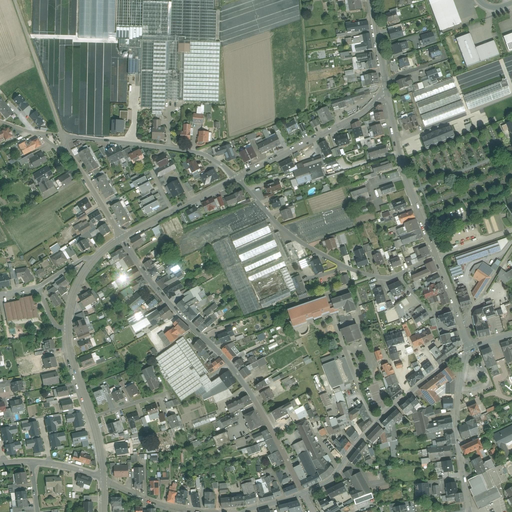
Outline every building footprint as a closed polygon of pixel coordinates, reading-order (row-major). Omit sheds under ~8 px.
[(115,0),(79,0),(79,39),(116,40),(116,33),(115,33),(115,0)] [(117,0),(116,33),(116,40),(119,40),(129,40),(129,52),(129,60),(142,60),(142,36),(143,1),(143,0),(117,0)] [(182,0),(171,0),(171,36),(179,37),(182,37),(182,0)] [(200,0),(182,0),(182,37),(185,37),(185,41),(190,41),(199,41),(200,0)] [(213,0),(200,0),(199,41),(216,42),(217,11),(213,11),(213,0)] [(359,0),(348,0),(350,11),(361,9),(359,0)] [(450,0),(430,0),(436,15),(434,16),(437,22),(439,21),(442,30),(459,24),(450,0)] [(155,2),(143,1),(142,36),(154,36),(155,2)] [(170,2),(156,2),(156,36),(169,36),(170,2)] [(296,6),(289,8),(291,14),(288,15),(291,22),(300,19),(296,6)] [(248,37),(280,27),(279,23),(281,21),(278,12),(266,16),(265,18),(266,19),(256,22),(253,20),(248,22),(252,17),(245,20),(247,22),(244,23),(245,25),(240,27),(241,29),(235,31),(238,40),(237,35),(241,34),(243,39),(244,38),(243,35),(246,34),(246,36),(248,37)] [(390,14),(386,15),(388,22),(398,19),(396,12),(390,14)] [(351,32),(355,31),(354,24),(351,24),(351,22),(346,23),(347,27),(350,26),(351,32)] [(368,22),(354,24),(355,31),(355,32),(369,30),(368,22)] [(393,30),(392,30),(392,31),(389,32),(391,40),(401,37),(400,33),(402,33),(401,28),(393,30)] [(421,37),(424,45),(435,42),(432,33),(421,37)] [(511,33),(503,37),(509,51),(511,49),(511,33)] [(360,38),(352,39),(353,45),(361,43),(361,42),(364,42),(364,43),(371,42),(370,34),(360,36),(360,38)] [(480,62),(476,47),(470,34),(456,39),(466,67),(480,62)] [(154,36),(142,36),(142,39),(154,40),(153,73),(155,73),(155,40),(169,40),(179,40),(179,37),(171,36),(169,36),(156,36),(154,36)] [(182,37),(179,37),(179,40),(178,52),(181,53),(190,53),(190,41),(185,41),(185,37),(182,37)] [(154,40),(142,39),(142,60),(141,75),(141,108),(152,108),(153,73),(154,40)] [(129,40),(119,40),(119,52),(129,52),(129,40)] [(169,40),(155,40),(155,73),(153,73),(152,108),(152,114),(162,114),(162,110),(165,110),(165,101),(168,101),(169,40)] [(179,40),(169,40),(168,101),(179,101),(180,71),(178,71),(178,52),(179,40)] [(199,41),(190,41),(190,53),(181,53),(180,71),(179,101),(219,102),(220,42),(216,42),(199,41)] [(494,41),(476,47),(480,62),(499,54),(494,41)] [(364,44),(355,46),(356,52),(372,49),(371,42),(364,43),(364,44)] [(406,49),(404,43),(399,44),(393,46),(392,47),(395,55),(402,52),(401,51),(406,49)] [(438,47),(429,50),(430,54),(430,55),(431,58),(432,58),(440,56),(438,47)] [(361,56),(357,57),(358,64),(374,61),(373,53),(360,55),(361,56)] [(407,58),(399,61),(400,64),(399,64),(401,69),(409,66),(407,58)] [(142,60),(129,60),(128,75),(141,75),(142,60)] [(358,64),(357,64),(358,69),(365,68),(365,70),(376,69),(374,61),(358,64)] [(436,70),(426,73),(429,80),(429,81),(431,81),(439,78),(436,70)] [(410,77),(397,81),(399,90),(408,87),(408,86),(412,85),(410,77)] [(453,78),(412,94),(416,102),(456,87),(453,78)] [(429,80),(422,82),(425,88),(433,85),(431,81),(429,81),(429,80)] [(506,80),(500,82),(502,88),(508,86),(506,80)] [(500,82),(463,96),(468,110),(511,94),(508,86),(502,88),(500,82)] [(457,88),(416,104),(420,114),(461,99),(457,88)] [(357,94),(343,99),(342,99),(344,105),(366,98),(365,97),(364,92),(357,94)] [(27,106),(29,103),(31,104),(32,106),(34,105),(32,103),(27,98),(23,102),(25,104),(27,106)] [(342,99),(331,103),(333,108),(339,107),(344,105),(342,99)] [(462,100),(421,116),(425,127),(466,111),(462,100)] [(23,103),(18,107),(24,113),(28,110),(23,103)] [(382,105),(378,106),(376,108),(376,110),(374,110),(374,114),(383,113),(382,105)] [(13,113),(8,107),(1,112),(6,119),(13,113)] [(327,107),(317,112),(323,125),(333,120),(327,107)] [(43,120),(39,115),(41,113),(38,110),(36,112),(34,109),(28,114),(38,125),(43,120)] [(124,122),(125,122),(128,122),(128,112),(120,112),(120,121),(124,121),(124,122)] [(383,113),(374,114),(376,122),(385,120),(383,113)] [(407,114),(401,116),(401,118),(402,118),(403,120),(402,121),(404,124),(406,131),(412,129),(408,118),(407,114)] [(416,120),(414,116),(408,118),(412,129),(418,126),(416,120)] [(317,119),(310,123),(313,129),(320,125),(317,119)] [(160,121),(154,120),(154,128),(153,128),(150,128),(150,129),(149,130),(150,131),(150,132),(153,132),(153,139),(165,139),(165,128),(160,128),(160,121)] [(295,120),(285,125),(289,134),(299,129),(295,120)] [(120,121),(113,121),(112,133),(117,133),(123,133),(124,129),(125,129),(125,122),(124,122),(124,121),(120,121)] [(511,121),(506,124),(501,126),(503,132),(511,128),(511,121)] [(191,122),(184,122),(184,132),(181,132),(181,140),(190,141),(191,122)] [(422,135),(426,148),(458,138),(454,125),(422,135)] [(360,127),(353,129),(355,139),(363,137),(360,127)] [(8,128),(1,132),(4,137),(5,140),(12,137),(8,128)] [(381,128),(372,131),(369,132),(371,138),(374,137),(374,138),(383,135),(381,128)] [(209,132),(199,132),(199,142),(198,142),(197,143),(197,145),(198,146),(201,146),(205,145),(205,142),(208,143),(211,141),(212,133),(208,133),(209,132)] [(348,133),(345,134),(344,135),(342,136),(342,135),(340,136),(336,137),(337,141),(336,141),(336,143),(336,145),(338,146),(349,144),(348,141),(350,140),(349,134),(348,133)] [(277,136),(267,141),(271,149),(281,144),(277,136)] [(38,139),(31,142),(35,149),(41,146),(38,139)] [(267,141),(262,144),(261,142),(258,143),(259,145),(258,146),(262,154),(271,149),(267,141)] [(326,141),(319,145),(323,153),(330,150),(326,141)] [(19,146),(23,155),(30,151),(35,149),(31,142),(27,144),(26,142),(25,142),(19,146)] [(220,148),(216,150),(218,156),(225,154),(228,162),(236,159),(230,145),(220,148)] [(377,151),(369,154),(371,160),(379,157),(378,155),(388,152),(385,145),(376,148),(377,151)] [(121,152),(119,147),(116,149),(115,147),(112,149),(118,160),(120,159),(123,164),(126,162),(125,160),(121,152)] [(252,147),(246,150),(250,160),(253,158),(253,159),(257,157),(252,147)] [(80,153),(79,153),(83,160),(91,155),(87,149),(85,150),(80,153)] [(112,149),(111,149),(109,151),(106,153),(107,155),(111,164),(118,160),(112,149)] [(136,151),(134,152),(134,151),(133,152),(129,154),(131,157),(134,164),(144,158),(140,150),(137,152),(136,151)] [(246,150),(240,153),(242,157),(245,163),(248,161),(250,160),(246,150)] [(34,157),(29,160),(34,168),(46,161),(42,153),(34,157)] [(91,155),(83,160),(86,166),(95,162),(91,155)] [(162,156),(157,158),(157,157),(156,157),(154,158),(153,159),(154,161),(155,162),(156,161),(160,168),(169,163),(166,157),(165,157),(163,158),(162,156)] [(321,156),(309,160),(310,166),(319,163),(321,162),(323,161),(321,156)] [(27,160),(26,157),(21,159),(19,161),(21,165),(28,161),(27,160)] [(195,160),(192,162),(190,159),(182,164),(186,171),(190,169),(192,174),(197,171),(204,167),(201,163),(198,165),(195,160)] [(291,159),(280,165),(283,172),(295,166),(291,159)] [(390,160),(380,163),(382,171),(392,168),(390,160)] [(95,162),(86,166),(90,173),(93,171),(98,168),(95,162)] [(160,168),(157,170),(160,177),(173,170),(169,163),(160,168)] [(298,170),(293,171),(298,185),(324,176),(321,166),(319,163),(310,166),(304,168),(302,169),(298,170)] [(380,163),(372,166),(375,173),(376,172),(382,171),(380,163)] [(43,170),(41,170),(41,172),(39,173),(34,176),(35,179),(38,179),(39,182),(38,183),(40,186),(42,185),(47,182),(48,181),(46,179),(49,177),(48,176),(51,174),(47,167),(43,170)] [(214,169),(205,174),(206,174),(201,177),(205,185),(210,183),(219,179),(214,169)] [(65,175),(58,179),(58,180),(55,182),(59,188),(62,187),(72,181),(68,175),(67,174),(65,175)] [(97,179),(96,180),(99,186),(107,182),(104,175),(102,176),(97,179)] [(138,190),(149,185),(145,178),(133,185),(136,191),(138,190)] [(45,191),(51,188),(54,186),(51,180),(48,181),(47,182),(42,185),(40,186),(38,187),(42,194),(45,191)] [(178,180),(168,186),(174,198),(184,193),(178,180)] [(279,181),(266,186),(268,193),(272,192),(282,189),(279,181)] [(107,182),(99,186),(103,193),(111,188),(107,182)] [(192,190),(188,182),(184,184),(188,193),(192,190)] [(393,184),(381,189),(383,195),(395,191),(393,184)] [(138,190),(142,195),(152,190),(149,185),(138,190)] [(111,188),(103,193),(106,199),(109,198),(114,195),(115,195),(111,188)] [(366,188),(350,193),(354,203),(364,199),(369,198),(369,197),(366,188)] [(242,191),(234,194),(237,203),(238,204),(246,200),(242,191)] [(234,195),(225,198),(228,206),(237,203),(234,195)] [(143,209),(157,202),(153,196),(139,203),(143,209)] [(279,199),(271,201),(273,209),(281,206),(281,205),(285,203),(283,198),(279,199)] [(87,200),(78,205),(78,206),(75,208),(79,215),(83,212),(83,213),(84,212),(92,207),(87,200)] [(209,201),(202,204),(206,212),(209,210),(210,211),(214,209),(213,208),(216,206),(213,200),(210,201),(209,201)] [(113,206),(112,207),(115,213),(123,209),(126,207),(123,201),(120,202),(119,203),(113,206)] [(404,201),(393,205),(394,207),(396,211),(401,210),(402,211),(405,210),(404,208),(407,207),(404,201)] [(142,210),(146,217),(162,209),(158,202),(157,202),(143,209),(142,210)] [(196,208),(186,212),(191,220),(200,216),(197,210),(196,208)] [(123,209),(115,213),(119,219),(127,215),(123,209)] [(285,211),(281,212),(284,221),(293,218),(290,209),(285,211)] [(412,211),(400,216),(396,217),(396,218),(396,220),(396,221),(397,222),(397,223),(398,225),(401,224),(415,219),(412,211)] [(84,212),(83,213),(83,212),(79,215),(76,216),(79,220),(87,216),(84,212)] [(99,212),(90,217),(91,218),(89,219),(91,223),(93,222),(94,224),(103,219),(99,212)] [(127,215),(119,219),(122,226),(125,224),(131,221),(127,215)] [(416,220),(404,224),(405,227),(408,234),(413,232),(419,229),(416,220)] [(266,221),(231,236),(236,248),(271,232),(268,225),(266,221)] [(81,228),(78,229),(78,230),(82,235),(86,233),(89,231),(92,229),(89,225),(88,223),(81,228)] [(167,223),(162,224),(166,239),(171,237),(167,223)] [(105,224),(98,229),(104,237),(111,232),(105,224)] [(285,245),(279,232),(275,234),(270,224),(268,225),(271,232),(272,234),(277,246),(278,248),(282,256),(282,258),(286,266),(293,263),(285,245)] [(160,229),(162,229),(160,225),(153,228),(156,237),(162,235),(160,229)] [(405,227),(397,230),(400,237),(408,234),(405,227)] [(419,229),(413,232),(416,240),(423,238),(419,229)] [(408,234),(400,237),(401,239),(403,245),(416,240),(413,232),(408,234)] [(272,234),(237,250),(242,262),(277,246),(272,234)] [(140,235),(131,241),(135,248),(140,245),(140,244),(143,242),(142,239),(140,235)] [(229,237),(212,245),(223,270),(240,263),(229,237)] [(508,237),(498,241),(501,250),(509,240),(508,237)] [(332,239),(326,241),(329,249),(332,248),(333,249),(337,248),(334,239),(332,239)] [(396,248),(403,245),(401,239),(394,242),(396,248)] [(84,240),(78,244),(83,252),(90,248),(86,240),(85,240),(84,240)] [(498,241),(465,252),(468,262),(501,250),(498,241)] [(300,260),(292,242),(285,245),(293,263),(300,260)] [(370,243),(363,246),(366,253),(372,251),(370,243)] [(58,244),(50,248),(53,253),(61,249),(58,244)] [(346,246),(341,248),(343,256),(349,255),(346,246)] [(362,246),(353,249),(357,259),(366,256),(362,246)] [(419,247),(414,250),(415,254),(417,257),(422,255),(420,249),(419,247)] [(426,247),(420,249),(422,255),(422,256),(423,257),(429,254),(426,247)] [(123,248),(116,253),(119,259),(120,261),(122,259),(127,256),(123,248)] [(278,248),(243,264),(247,272),(282,256),(278,248)] [(67,260),(62,252),(52,259),(56,267),(67,260)] [(465,252),(455,256),(458,265),(468,262),(465,252)] [(116,253),(111,256),(113,259),(115,264),(116,263),(117,263),(116,261),(119,259),(116,253)] [(376,254),(373,256),(377,266),(385,263),(382,257),(380,253),(376,254)] [(422,256),(417,258),(419,262),(431,257),(429,254),(423,257),(422,256)] [(127,256),(122,259),(123,261),(125,264),(122,266),(125,271),(134,265),(129,256),(127,256)] [(357,259),(356,260),(359,268),(369,264),(366,256),(357,259)] [(309,257),(298,262),(301,269),(311,265),(310,262),(311,262),(309,257)] [(394,259),(390,260),(393,268),(402,265),(399,257),(398,257),(394,259)] [(282,258),(248,273),(251,281),(286,266),(282,258)] [(311,262),(310,262),(311,265),(316,275),(324,271),(322,267),(320,263),(321,263),(319,259),(311,262)] [(151,260),(143,264),(148,271),(155,267),(154,264),(151,260)] [(437,272),(432,262),(426,265),(428,270),(430,275),(437,272)] [(240,263),(223,270),(245,316),(261,308),(240,263)] [(479,268),(475,266),(470,272),(474,275),(480,278),(478,281),(475,287),(476,287),(472,293),(473,297),(476,299),(491,277),(495,271),(488,266),(483,263),(479,268)] [(458,265),(449,268),(452,277),(461,274),(458,265)] [(178,280),(176,277),(172,271),(178,267),(176,266),(173,268),(167,272),(165,272),(168,276),(164,278),(169,285),(178,280)] [(155,267),(148,271),(150,275),(152,278),(159,273),(157,269),(155,267)] [(287,267),(252,283),(255,291),(284,278),(282,273),(288,271),(287,267)] [(27,268),(15,270),(17,277),(22,276),(26,283),(33,279),(27,268)] [(137,268),(126,275),(130,281),(130,282),(141,275),(137,268)] [(504,272),(501,270),(498,275),(498,276),(500,279),(504,284),(511,278),(511,269),(507,273),(505,270),(504,272)] [(428,270),(413,276),(415,281),(430,275),(428,270)] [(288,271),(282,273),(284,278),(285,280),(289,287),(291,293),(297,291),(295,287),(294,284),(291,285),(289,280),(288,277),(291,276),(288,271)] [(126,275),(119,279),(119,280),(121,284),(122,284),(122,285),(130,281),(126,275)] [(347,275),(341,277),(344,285),(350,283),(347,275)] [(438,275),(432,278),(431,276),(428,277),(431,285),(441,281),(438,275)] [(8,276),(0,277),(0,287),(10,286),(8,276)] [(300,276),(289,280),(291,285),(294,284),(295,287),(303,284),(300,276)] [(64,277),(56,283),(53,285),(54,287),(56,290),(57,291),(58,291),(60,289),(64,287),(68,284),(64,277)] [(142,277),(131,284),(133,287),(136,291),(147,284),(142,277)] [(164,278),(157,283),(162,290),(169,285),(164,278)] [(285,280),(256,292),(260,300),(289,287),(285,280)] [(179,282),(169,287),(163,291),(170,299),(176,295),(174,292),(183,287),(179,282)] [(400,282),(388,287),(393,297),(404,292),(400,282)] [(303,284),(295,287),(297,291),(300,299),(308,296),(303,284)] [(431,285),(427,287),(428,290),(422,293),(424,295),(425,299),(428,298),(432,296),(436,295),(440,293),(437,287),(436,287),(434,284),(431,285)] [(442,284),(437,286),(437,287),(440,293),(440,294),(446,292),(442,284)] [(199,286),(183,295),(186,299),(183,300),(189,307),(199,302),(202,300),(197,294),(199,292),(199,291),(201,290),(199,286)] [(64,287),(60,289),(58,291),(62,296),(67,292),(64,287)] [(133,287),(126,292),(128,296),(136,291),(133,287)] [(289,287),(260,300),(263,308),(292,295),(291,293),(289,287)] [(382,287),(374,290),(378,304),(386,302),(382,287)] [(466,288),(457,291),(460,299),(468,296),(466,288)] [(62,303),(55,293),(57,291),(56,290),(50,293),(49,294),(50,294),(51,297),(49,298),(55,307),(62,303)] [(100,298),(93,290),(91,291),(96,300),(100,298)] [(91,291),(90,291),(86,293),(86,292),(84,293),(90,304),(96,300),(91,291)] [(446,292),(439,295),(443,305),(450,303),(446,292)] [(90,304),(84,293),(82,294),(83,295),(79,298),(82,302),(85,307),(90,304)] [(144,302),(137,293),(127,301),(135,310),(144,302)] [(333,304),(335,310),(337,309),(340,308),(353,303),(354,303),(350,294),(331,300),(331,301),(332,301),(333,304)] [(19,301),(4,304),(7,321),(17,319),(27,317),(27,318),(38,316),(36,307),(37,307),(36,303),(35,303),(33,296),(19,299),(19,301)] [(460,299),(459,299),(461,308),(471,305),(468,296),(460,299)] [(158,303),(153,297),(145,303),(146,303),(150,308),(151,309),(158,303)] [(202,300),(199,302),(200,306),(203,304),(204,305),(210,302),(208,297),(202,300)] [(326,298),(288,311),(291,320),(293,319),(294,320),(290,322),(293,329),(307,323),(305,319),(313,317),(314,319),(322,316),(321,314),(330,311),(331,314),(332,313),(333,315),(335,314),(335,313),(337,312),(338,312),(337,309),(335,310),(333,304),(328,305),(326,298)] [(406,298),(401,302),(404,307),(409,304),(406,298)] [(183,300),(177,306),(183,313),(189,307),(183,300)] [(391,301),(385,303),(387,311),(394,308),(391,301)] [(82,302),(78,304),(82,312),(86,309),(85,307),(82,302)] [(199,302),(189,307),(197,316),(198,315),(200,313),(196,310),(201,307),(200,306),(199,302)] [(215,303),(204,312),(207,316),(209,318),(212,316),(210,313),(218,307),(215,303)] [(353,303),(340,308),(342,312),(346,310),(347,314),(348,314),(347,313),(355,311),(356,311),(353,303)] [(487,307),(483,308),(486,319),(496,316),(492,305),(487,307)] [(159,313),(163,318),(164,320),(167,318),(172,315),(167,307),(159,313)] [(183,313),(191,322),(197,316),(189,307),(183,313)] [(340,308),(337,309),(338,312),(344,329),(347,328),(342,312),(340,308)] [(483,308),(476,310),(473,314),(475,326),(481,325),(481,321),(486,319),(483,308)] [(157,310),(145,316),(148,320),(149,319),(152,323),(154,322),(155,324),(163,318),(159,313),(157,310)] [(418,314),(414,317),(413,316),(413,317),(413,318),(416,323),(428,315),(425,310),(418,314)] [(83,312),(75,316),(78,322),(84,320),(87,319),(83,312)] [(144,317),(141,312),(136,315),(139,320),(144,317)] [(447,328),(455,326),(452,313),(439,316),(440,323),(446,321),(447,328)] [(209,318),(205,321),(210,326),(214,322),(217,319),(214,315),(212,316),(209,318)] [(201,317),(193,324),(197,328),(205,322),(203,320),(201,317)] [(190,329),(179,319),(173,324),(176,327),(175,328),(180,334),(182,335),(190,329)] [(78,322),(74,324),(75,328),(74,328),(75,330),(86,326),(84,320),(78,322)] [(205,322),(197,328),(202,332),(210,326),(205,321),(205,322)] [(347,328),(344,329),(341,330),(343,337),(345,336),(347,344),(352,343),(352,344),(356,343),(355,341),(362,339),(356,324),(347,328)] [(485,324),(483,325),(481,326),(481,325),(476,326),(478,338),(490,335),(488,324),(485,324)] [(86,326),(75,330),(76,332),(77,332),(78,336),(79,336),(87,333),(89,332),(86,326)] [(232,327),(226,329),(228,332),(230,337),(235,335),(232,327)] [(174,328),(165,334),(171,343),(179,337),(177,336),(180,334),(175,328),(174,328)] [(429,330),(420,335),(424,343),(425,342),(426,343),(429,342),(428,341),(433,339),(429,330)] [(165,334),(163,332),(158,335),(166,347),(171,344),(171,343),(165,334)] [(228,332),(218,336),(221,344),(228,341),(227,338),(230,337),(228,332)] [(440,336),(442,345),(452,343),(452,339),(450,335),(450,333),(440,336)] [(420,335),(416,337),(416,336),(411,338),(415,346),(419,345),(419,346),(421,345),(421,344),(424,343),(420,335)] [(212,383),(206,374),(208,373),(183,337),(176,342),(177,344),(156,359),(159,363),(156,365),(167,381),(181,401),(194,392),(197,390),(202,386),(205,391),(208,389),(210,391),(218,385),(219,386),(224,382),(220,377),(212,383)] [(455,338),(454,339),(452,339),(452,343),(453,344),(455,347),(462,345),(459,337),(455,338)] [(85,341),(79,344),(82,351),(93,347),(90,339),(85,341)] [(52,340),(44,341),(45,345),(42,346),(43,351),(46,351),(54,349),(52,340)] [(207,347),(199,340),(193,346),(201,353),(207,347)] [(511,340),(500,344),(503,352),(511,348),(511,340)] [(394,343),(388,345),(391,355),(397,353),(395,346),(394,343)] [(443,346),(444,351),(453,344),(452,343),(442,345),(443,346)] [(229,344),(222,350),(230,361),(237,356),(229,347),(231,346),(229,344)] [(444,351),(443,351),(448,359),(458,351),(455,347),(453,344),(444,351)] [(430,351),(435,357),(440,353),(436,347),(430,351)] [(490,348),(481,352),(481,351),(481,352),(483,358),(487,369),(491,367),(497,365),(494,358),(490,348)] [(511,348),(503,352),(509,367),(509,369),(511,367),(511,348)] [(435,357),(434,358),(439,365),(448,359),(443,351),(440,353),(435,357)] [(412,364),(417,362),(418,362),(413,352),(408,354),(411,361),(410,361),(411,364),(412,364)] [(391,355),(390,355),(392,361),(399,359),(397,353),(391,355)] [(408,362),(408,365),(411,364),(410,361),(411,361),(408,354),(408,353),(403,355),(402,357),(406,361),(407,361),(408,362)] [(321,360),(323,365),(335,361),(338,360),(335,354),(329,356),(321,360)] [(91,355),(80,359),(84,367),(95,363),(91,355)] [(382,371),(388,368),(387,366),(385,366),(384,364),(382,355),(380,356),(376,357),(380,371),(382,371)] [(503,355),(494,358),(497,365),(491,367),(494,375),(508,369),(503,355)] [(254,356),(248,359),(250,365),(257,361),(254,356)] [(54,357),(43,360),(44,365),(46,364),(47,368),(45,369),(56,367),(54,357)] [(338,360),(335,361),(344,383),(354,380),(345,357),(339,359),(338,359),(338,360)] [(212,364),(207,368),(211,374),(225,364),(220,358),(212,364)] [(266,363),(263,358),(257,361),(259,366),(260,367),(266,363)] [(419,363),(423,367),(429,362),(426,358),(419,363)] [(245,367),(239,359),(233,363),(239,372),(245,367)] [(257,361),(251,365),(246,368),(248,371),(259,366),(257,361)] [(335,361),(323,365),(326,374),(332,389),(340,386),(344,384),(344,383),(335,361)] [(406,365),(407,379),(420,369),(417,362),(412,364),(411,364),(408,365),(406,365)] [(429,362),(423,367),(425,370),(428,374),(434,369),(429,362)] [(151,366),(142,371),(147,381),(156,377),(153,370),(151,366)] [(239,372),(245,379),(251,374),(248,371),(246,368),(246,367),(239,372)] [(382,371),(385,377),(394,374),(391,367),(388,368),(382,371)] [(450,383),(455,379),(455,378),(454,375),(448,367),(441,372),(448,381),(450,383)] [(420,369),(407,379),(411,387),(424,377),(420,369)] [(228,371),(220,377),(224,382),(227,387),(228,387),(231,385),(231,386),(236,383),(230,375),(231,375),(228,371)] [(57,372),(41,376),(43,386),(59,382),(57,372)] [(441,372),(428,383),(434,391),(448,381),(441,372)] [(332,389),(326,374),(320,376),(327,393),(331,404),(338,402),(339,403),(345,402),(340,386),(332,389)] [(385,377),(389,388),(398,384),(394,374),(385,377)] [(156,377),(147,381),(152,391),(161,387),(159,383),(159,384),(156,377)] [(264,381),(255,386),(258,391),(267,386),(265,382),(269,380),(268,378),(264,381)] [(291,380),(283,384),(286,390),(290,389),(288,386),(296,382),(294,378),(291,380)] [(448,381),(434,391),(439,398),(445,393),(446,394),(454,395),(455,379),(450,383),(448,381)] [(13,383),(11,384),(11,386),(13,392),(14,392),(15,393),(17,392),(18,391),(23,390),(22,381),(13,383)] [(224,382),(219,386),(223,392),(229,389),(228,387),(227,387),(224,382)] [(434,391),(428,383),(419,390),(432,406),(441,401),(439,398),(434,391)] [(139,393),(134,384),(127,388),(129,392),(128,392),(131,397),(139,393)] [(389,388),(387,389),(389,395),(391,402),(403,393),(398,384),(389,388)] [(218,385),(210,391),(213,396),(223,392),(219,386),(218,385)] [(66,387),(56,389),(58,397),(68,395),(66,387)] [(275,397),(269,388),(260,394),(265,402),(275,397)] [(205,391),(200,394),(202,396),(204,400),(213,396),(210,391),(208,389),(205,391)] [(223,392),(213,396),(215,402),(218,400),(219,401),(232,395),(229,389),(223,392)] [(102,390),(94,393),(98,403),(106,399),(104,394),(103,390),(102,390)] [(112,394),(116,402),(123,398),(119,390),(117,391),(112,394)] [(327,393),(319,396),(324,407),(331,404),(327,393)] [(248,395),(241,399),(245,407),(253,403),(248,395)] [(407,401),(413,408),(419,403),(413,396),(407,401)] [(241,399),(227,405),(231,414),(245,407),(241,399)] [(452,399),(443,399),(444,410),(448,409),(453,409),(452,399)] [(21,400),(10,402),(11,408),(12,413),(13,413),(23,410),(23,408),(24,407),(23,404),(22,404),(21,400)] [(71,400),(61,402),(62,410),(68,409),(73,408),(71,400)] [(407,401),(400,408),(406,414),(410,410),(413,408),(407,401)] [(345,402),(339,403),(337,404),(338,407),(338,408),(346,434),(352,428),(352,427),(351,422),(349,414),(349,413),(345,402)] [(413,408),(410,410),(413,414),(427,408),(424,405),(422,406),(419,403),(413,408)] [(153,406),(146,408),(149,415),(159,412),(156,404),(153,405),(153,406)] [(297,406),(296,404),(292,407),(286,410),(288,414),(295,411),(293,408),(297,406)] [(351,421),(356,418),(360,415),(364,421),(369,418),(365,412),(366,411),(363,404),(362,405),(358,408),(349,413),(351,421)] [(472,415),(472,416),(480,412),(476,404),(468,408),(470,412),(470,413),(471,415),(472,415)] [(284,406),(272,412),(276,421),(288,414),(286,410),(284,406)] [(427,408),(413,414),(418,436),(426,434),(432,433),(435,432),(438,431),(437,423),(429,425),(427,417),(435,415),(432,406),(427,408)] [(389,417),(395,423),(395,424),(403,417),(397,410),(389,417)] [(262,426),(255,411),(244,416),(251,431),(262,426)] [(159,412),(149,415),(150,420),(159,417),(158,415),(160,414),(159,412)] [(80,413),(66,416),(67,421),(73,419),(75,428),(83,426),(80,413)] [(138,413),(127,416),(129,423),(134,421),(140,420),(138,413)] [(216,413),(185,424),(187,430),(216,420),(214,415),(217,414),(216,413)] [(233,414),(217,422),(220,428),(236,421),(233,414)] [(175,415),(168,418),(172,429),(180,426),(178,422),(175,415)] [(60,417),(45,420),(48,433),(56,431),(54,423),(61,422),(60,417)] [(381,424),(386,429),(388,431),(395,424),(395,423),(389,417),(381,424)] [(369,418),(364,421),(358,426),(363,433),(373,423),(369,418)] [(436,421),(437,423),(438,431),(453,428),(452,418),(436,421)] [(466,424),(459,427),(459,431),(462,440),(477,435),(479,433),(475,418),(473,419),(466,422),(466,424)] [(337,419),(330,421),(332,426),(332,427),(338,424),(337,419)] [(307,451),(317,471),(329,464),(322,457),(325,456),(321,447),(319,448),(306,420),(296,425),(303,440),(307,451)] [(36,422),(22,425),(23,430),(29,428),(31,437),(39,435),(36,422)] [(115,422),(108,425),(111,434),(118,432),(117,429),(115,422)] [(338,424),(332,427),(335,434),(341,431),(338,424)] [(386,429),(384,431),(388,442),(390,442),(390,446),(392,461),(397,461),(396,453),(399,453),(395,424),(388,431),(386,429)] [(511,425),(493,435),(499,447),(505,444),(511,440),(511,425)] [(16,426),(1,429),(4,441),(5,441),(12,440),(10,432),(17,431),(16,426)] [(329,427),(326,428),(329,436),(335,434),(332,427),(332,426),(329,427)] [(378,426),(372,432),(376,435),(377,434),(380,437),(380,436),(382,444),(388,442),(384,431),(378,426)] [(359,436),(352,428),(346,434),(354,442),(359,436)] [(268,430),(261,433),(263,438),(265,442),(272,438),(268,430)] [(64,432),(49,435),(52,448),(60,446),(58,439),(65,437),(64,432)] [(71,435),(73,443),(88,440),(86,432),(71,435)] [(376,435),(372,432),(367,438),(373,444),(380,437),(377,434),(376,435)] [(432,433),(426,434),(427,440),(436,439),(435,432),(432,433)] [(226,433),(214,438),(218,447),(230,442),(226,433)] [(261,433),(253,437),(255,442),(259,440),(263,438),(261,433)] [(454,433),(445,434),(446,438),(447,444),(447,446),(455,444),(454,433)] [(35,453),(43,452),(41,438),(26,441),(27,446),(34,445),(35,453)] [(272,438),(265,442),(267,444),(272,454),(279,451),(277,447),(272,438)] [(337,446),(335,448),(343,457),(347,452),(341,445),(336,439),(333,442),(337,446)] [(346,439),(341,445),(347,452),(351,445),(346,439)] [(476,450),(482,447),(478,439),(461,447),(465,455),(476,450)] [(12,440),(5,441),(8,454),(15,453),(14,448),(21,447),(20,441),(12,443),(12,440)] [(307,451),(303,440),(293,445),(295,449),(298,455),(307,451)] [(364,442),(357,450),(363,455),(365,452),(366,452),(367,455),(370,454),(369,451),(368,449),(367,445),(364,442)] [(128,444),(116,445),(117,454),(129,453),(128,444)] [(259,444),(250,447),(251,451),(252,454),(261,451),(260,447),(259,444)] [(505,444),(499,447),(505,459),(511,456),(505,444)] [(439,448),(428,449),(430,459),(457,455),(455,445),(439,448)] [(476,450),(479,457),(480,457),(481,459),(483,458),(486,456),(483,450),(483,449),(482,447),(476,450)] [(372,448),(368,449),(369,451),(370,454),(370,457),(372,464),(377,463),(372,448)] [(335,449),(331,452),(336,460),(340,457),(335,449)] [(430,459),(428,449),(422,450),(424,464),(431,464),(430,459)] [(357,450),(349,461),(355,466),(361,458),(363,455),(357,450)] [(272,454),(268,456),(274,468),(285,463),(279,451),(272,454)] [(298,455),(303,464),(309,478),(318,473),(317,471),(307,451),(298,455)] [(91,457),(74,452),(72,459),(89,464),(91,457)] [(472,461),(478,475),(487,471),(481,459),(480,457),(479,457),(472,461)] [(451,461),(443,462),(443,467),(444,473),(453,472),(453,471),(452,471),(451,465),(452,465),(451,461)] [(303,464),(298,466),(305,480),(309,478),(303,464)] [(317,471),(318,473),(322,481),(330,476),(335,470),(329,464),(317,471)] [(487,471),(478,475),(468,480),(472,489),(470,490),(473,497),(478,509),(501,497),(496,486),(508,481),(503,469),(505,468),(503,464),(487,471)] [(294,468),(300,482),(305,480),(298,466),(294,468)] [(144,468),(135,468),(135,488),(143,488),(143,480),(142,480),(142,478),(144,478),(144,468)] [(369,494),(356,469),(350,472),(349,471),(344,473),(347,480),(350,478),(356,491),(350,494),(353,500),(369,494)] [(283,476),(280,470),(275,472),(278,478),(283,476)] [(25,473),(16,474),(18,484),(18,485),(21,485),(27,484),(25,473)] [(305,480),(300,482),(304,490),(322,481),(318,473),(309,478),(305,480)] [(92,479),(78,475),(76,482),(78,482),(77,486),(83,488),(84,484),(89,486),(92,479)] [(265,494),(270,493),(267,485),(266,485),(263,479),(266,478),(265,475),(261,478),(263,483),(262,483),(265,494)] [(278,478),(282,486),(290,483),(286,475),(283,476),(278,478)] [(56,477),(46,478),(46,487),(54,487),(54,486),(55,486),(56,493),(55,493),(62,493),(60,479),(56,480),(56,477)] [(252,482),(247,483),(246,480),(240,482),(244,493),(245,497),(255,494),(252,482)] [(271,490),(273,492),(275,498),(282,496),(276,481),(273,482),(272,483),(273,485),(274,489),(271,490)] [(158,482),(151,482),(151,486),(150,486),(150,491),(151,491),(151,495),(158,495),(158,487),(158,482)] [(343,482),(326,491),(330,499),(347,491),(343,482)] [(447,484),(448,495),(455,494),(457,494),(456,482),(447,484)] [(262,483),(256,485),(261,501),(261,503),(275,499),(275,498),(273,492),(270,493),(265,494),(262,483)] [(428,484),(415,485),(416,496),(429,495),(428,484)] [(292,486),(283,490),(286,496),(298,492),(295,485),(292,486)] [(169,491),(167,502),(175,504),(175,502),(177,494),(177,493),(175,493),(169,491)] [(188,492),(182,491),(181,495),(177,494),(175,502),(185,505),(187,496),(188,492)] [(21,492),(16,493),(17,501),(27,499),(26,492),(21,492)] [(214,493),(205,492),(205,509),(215,509),(215,497),(214,493)] [(198,493),(191,494),(194,507),(201,508),(198,493)] [(244,493),(236,495),(237,498),(231,498),(232,507),(247,505),(245,497),(244,493)] [(457,494),(455,494),(456,500),(456,503),(464,502),(463,493),(457,494)] [(255,494),(245,497),(247,505),(258,502),(255,494)] [(90,496),(84,496),(84,502),(83,502),(83,511),(91,511),(92,507),(92,502),(90,502),(90,496)] [(122,498),(111,498),(111,506),(113,506),(121,506),(122,498)] [(231,498),(221,499),(222,508),(232,507),(231,498)] [(352,498),(333,506),(336,511),(354,503),(352,498)] [(27,499),(17,501),(17,504),(16,504),(16,508),(16,509),(21,508),(28,507),(27,499)] [(331,503),(329,503),(327,501),(326,500),(319,503),(324,511),(334,511),(336,511),(333,506),(331,503)] [(292,503),(279,506),(279,507),(280,511),(281,511),(289,510),(289,511),(300,511),(302,511),(299,503),(293,505),(292,503)]
